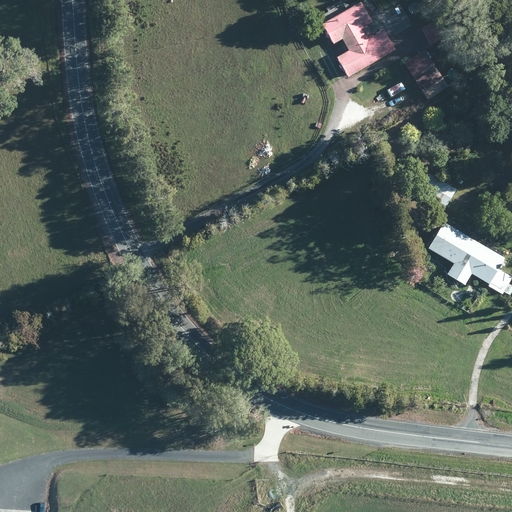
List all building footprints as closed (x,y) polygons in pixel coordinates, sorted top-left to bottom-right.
[(347,80),(394,51),(382,31),(372,38),(366,28),(372,24),(359,3),(320,28),(332,48),(341,42),(348,54),(336,61),(347,80)] [(420,28),(431,45),(444,36),(433,19),(420,28)] [(421,91),(442,78),(424,50),(403,63),(421,91)] [(445,210),(457,191),(427,173),(415,192),(445,210)] [(443,224),(427,251),(452,265),(445,277),(463,289),(471,276),(488,286),(486,290),(500,298),(502,295),(508,299),(511,292),(511,285),(509,283),(511,279),(497,270),(503,260),(443,224)]
